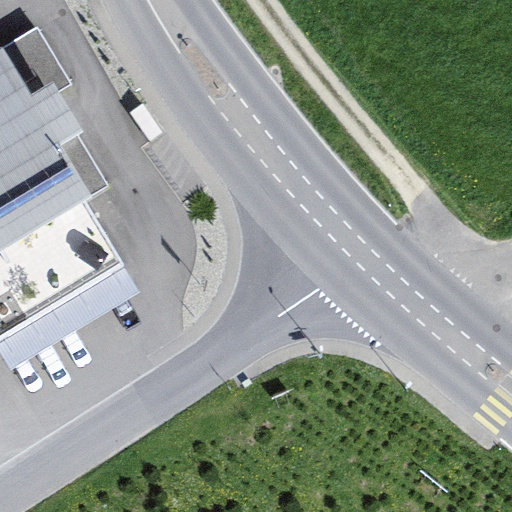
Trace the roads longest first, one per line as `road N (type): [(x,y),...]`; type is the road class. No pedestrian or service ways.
road 1 (unclassified): [(372,261),(0,493)]
road 2 (track): [(261,0),(484,273)]
road 3 (secondary): [(372,261),(265,152),(161,0)]
road 4 (secondary): [(511,386),(372,261)]
